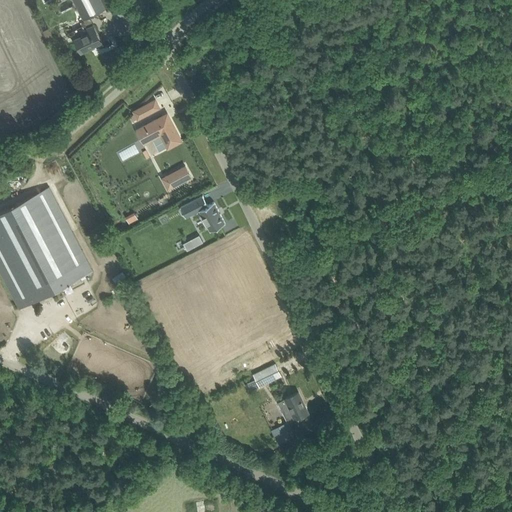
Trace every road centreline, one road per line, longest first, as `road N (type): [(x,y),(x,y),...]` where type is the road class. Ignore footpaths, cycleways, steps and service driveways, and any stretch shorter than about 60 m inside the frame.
road 1 (unclassified): [(393,511),(165,47)]
road 2 (unclassified): [(337,511),(0,360)]
road 3 (track): [(511,181),(271,259)]
road 4 (unclassified): [(0,159),(64,137),(165,47)]
